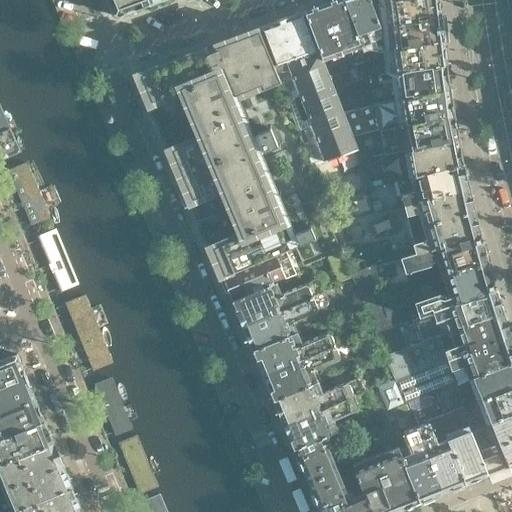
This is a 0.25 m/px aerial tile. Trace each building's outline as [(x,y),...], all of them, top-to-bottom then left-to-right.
[(161,0),(106,0),(112,12),(111,13),(119,16),(161,0)] [(359,42),(342,0),(334,0),(323,4),(340,49),(359,42)] [(444,41),(439,0),(342,0),(359,42),(361,46),(370,42),(394,44),(444,41)] [(340,49),(323,4),(304,11),(322,56),(340,49)] [(358,150),(353,137),(343,111),(333,86),(322,56),(304,11),(259,28),(313,166),(358,150)] [(327,203),(313,166),(259,28),(137,73),(151,106),(184,92),(190,108),(188,108),(193,119),(195,119),(201,134),(168,148),(192,204),(224,190),(231,205),(229,206),(234,217),(236,216),(242,231),(209,245),(222,276),(287,249),(297,273),(342,254),(341,250),(330,224),(322,205),(327,203)] [(446,65),(444,41),(394,44),(396,68),(394,68),(394,69),(446,65)] [(451,89),(446,65),(394,69),(380,71),(370,72),(361,76),(352,79),(333,86),(343,111),(359,108),(372,102),(399,95),(451,89)] [(361,76),(357,66),(348,70),(352,79),(361,76)] [(455,114),(451,89),(399,95),(372,102),(359,108),(343,111),(353,137),(372,132),(393,128),(455,114)] [(0,102),(0,158),(1,161),(21,152),(0,102)] [(460,138),(455,114),(393,128),(398,153),(409,151),(460,138)] [(464,163),(460,138),(409,151),(413,175),(464,163)] [(31,225),(50,216),(26,162),(7,170),(31,225)] [(469,187),(464,163),(413,175),(417,187),(402,191),(405,204),(469,187)] [(481,233),(475,209),(474,209),(469,187),(405,204),(418,251),(481,233)] [(488,262),(481,233),(418,251),(402,256),(408,276),(414,273),(413,269),(432,263),(433,260),(440,257),(445,275),(488,262)] [(54,292),(71,285),(51,237),(35,244),(54,292)] [(277,281),(297,273),(287,249),(222,276),(232,299),(277,281)] [(411,316),(496,289),(488,262),(445,275),(377,297),(362,302),(373,329),(395,321),(411,316)] [(364,267),(360,268),(349,272),(351,275),(362,302),(377,297),(364,267)] [(242,324),(321,291),(318,284),(312,282),(283,294),(277,281),(232,299),(242,324)] [(503,311),(496,289),(411,316),(414,326),(452,314),(457,327),(503,311)] [(293,320),(324,308),(326,302),(321,291),(242,324),(252,349),(297,330),(293,320)] [(93,371),(114,362),(85,293),(65,301),(93,371)] [(393,377),(510,335),(505,320),(503,311),(457,327),(405,345),(383,353),(393,377)] [(405,345),(395,321),(373,329),(383,353),(405,345)] [(262,373),(334,343),(331,335),(326,333),(302,343),(297,330),(252,349),(262,373)] [(441,387),(511,358),(511,340),(510,335),(393,377),(403,402),(441,387)] [(318,379),(314,368),(336,359),(339,354),(334,343),(262,373),(273,398),(318,379)] [(0,387),(26,376),(17,354),(0,360),(0,387)] [(450,409),(511,384),(511,358),(441,387),(450,409)] [(0,412),(35,399),(26,376),(0,387),(0,412)] [(115,435),(133,428),(112,376),(94,383),(115,435)] [(283,424),(362,390),(358,380),(354,379),(323,392),(318,379),(273,398),(283,424)] [(511,384),(450,409),(428,418),(429,421),(414,426),(442,493),(511,464),(511,384)] [(339,428),(334,417),(364,405),(367,400),(362,390),(283,424),(293,447),(327,433),(339,428)] [(428,408),(424,398),(408,404),(412,414),(428,408)] [(0,437),(44,420),(36,401),(35,399),(0,412),(0,437)] [(403,402),(392,406),(398,421),(409,417),(403,402)] [(389,426),(383,410),(361,419),(367,435),(389,426)] [(0,463),(53,443),(44,420),(0,437),(0,463)] [(442,493),(414,426),(403,431),(412,454),(417,456),(417,457),(404,463),(420,501),(442,493)] [(333,469),(324,447),(332,443),(327,433),(293,447),(307,480),(333,469)] [(118,442),(141,493),(155,487),(132,436),(118,442)] [(63,465),(53,443),(0,463),(0,464),(9,487),(63,465)] [(420,501),(404,463),(398,447),(384,452),(382,447),(373,450),(375,456),(397,510),(420,501)] [(393,511),(397,510),(375,456),(366,460),(369,465),(355,471),(367,498),(372,511),(393,511)] [(72,487),(63,465),(9,487),(18,508),(72,487)] [(343,495),(333,469),(307,480),(319,511),(331,511),(357,502),(352,491),(343,495)] [(19,511),(72,511),(81,509),(72,487),(18,508),(19,511)] [(169,511),(161,491),(143,499),(148,511),(169,511)] [(372,511),(367,498),(357,502),(331,511),(372,511)]
